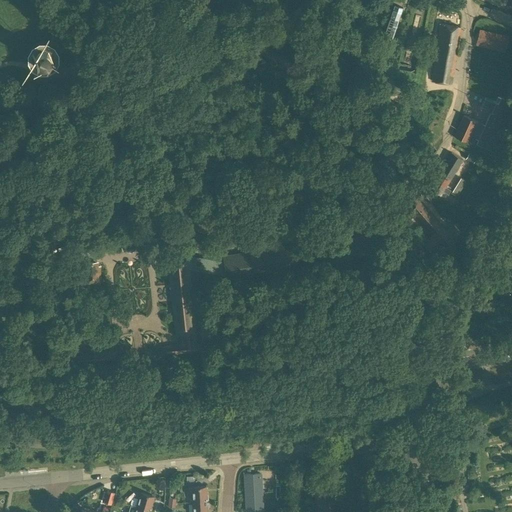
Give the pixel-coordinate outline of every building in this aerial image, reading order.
[(392,11),(390,17),(398,20),(400,14),(403,8),(394,5),(392,11)] [(383,39),(391,41),(398,20),(390,17),(383,39)] [(448,84),(452,85),(453,77),(452,76),(461,27),(458,26),(444,23),(444,24),(439,23),(433,72),(432,72),(431,81),(435,82),(448,85),(448,84)] [(509,35),(480,29),(476,45),(505,51),(509,35)] [(43,68),(46,68),(48,67),(50,66),(52,64),(53,62),(54,60),(54,58),(54,56),(54,53),(53,51),(52,49),(50,48),(48,46),(46,46),(43,45),(41,46),(39,46),(37,48),(35,49),(33,51),(32,53),(32,56),(32,58),(32,60),(33,62),(35,64),(36,66),(39,67),(41,68),(43,68)] [(299,70),(275,71),(275,79),(300,76),(299,70)] [(485,125),(463,115),(453,136),(473,145),(476,140),(478,141),(476,145),(498,155),(511,124),(511,102),(498,96),(495,102),(485,97),(480,108),(490,113),(485,125)] [(428,188),(433,191),(440,196),(443,191),(448,195),(451,190),(446,187),(463,159),(451,152),(428,188)] [(469,153),(465,158),(473,163),(476,157),(469,153)] [(277,177),(272,183),(277,188),(283,181),(277,177)] [(403,180),(407,185),(411,182),(406,177),(403,180)] [(460,177),(452,191),(458,195),(466,181),(460,177)] [(424,190),(396,215),(410,230),(422,243),(430,253),(441,242),(444,247),(452,239),(453,240),(461,232),(452,223),(445,229),(421,200),(424,198),(429,203),(433,199),(424,190)] [(334,212),(338,226),(367,218),(363,204),(334,212)] [(375,250),(369,233),(353,238),(352,236),(344,238),(344,240),(328,245),(334,263),(375,250)] [(131,251),(134,248),(134,244),(130,241),(126,241),(124,244),(124,248),(127,251),(131,251)] [(302,260),(301,252),(293,254),(291,244),(222,254),(225,280),(295,270),(294,261),(302,260)] [(188,257),(167,258),(169,285),(171,301),(172,310),(172,313),(174,333),(175,336),(179,336),(180,344),(172,345),(163,346),(162,346),(163,355),(205,351),(204,342),(196,342),(188,257)] [(215,269),(215,265),(220,265),(221,259),(201,258),(200,268),(215,269)] [(98,266),(98,263),(98,262),(85,262),(86,266),(83,266),(83,284),(84,285),(101,284),(101,266),(98,266)] [(283,281),(286,300),(301,298),(298,279),(283,281)] [(53,330),(57,337),(64,333),(60,326),(53,330)] [(115,351),(99,352),(96,334),(87,335),(89,353),(73,355),(74,365),(116,360),(115,351)] [(245,474),(246,493),(261,492),(260,474),(245,474)] [(315,486),(315,500),(337,499),(336,493),(333,493),(332,485),(315,486)] [(193,502),(205,501),(205,499),(207,499),(207,495),(205,495),(205,486),(192,487),(193,502)] [(115,493),(107,491),(104,502),(111,504),(115,493)] [(149,511),(149,509),(151,510),(152,505),(150,505),(153,496),(140,492),(138,499),(134,497),(132,498),(130,504),(131,506),(136,507),(149,511)] [(262,511),(261,492),(246,493),(246,511),(262,511)] [(315,500),(315,511),(337,511),(337,507),(333,507),(333,500),(337,499),(315,500)] [(205,504),(205,501),(193,502),(193,511),(205,511),(206,508),(208,508),(208,504),(205,504)]
